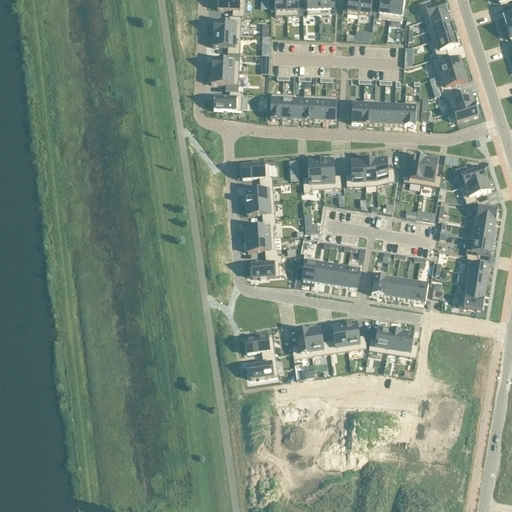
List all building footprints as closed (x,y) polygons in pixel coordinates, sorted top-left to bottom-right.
[(234,0),(218,0),(218,12),(232,13),(232,19),(229,18),(229,19),(245,20),(246,0),(234,0)] [(274,0),(275,7),(271,7),(271,15),(275,14),(275,19),(287,19),(286,0),(274,0)] [(298,0),(286,0),(287,19),(303,18),(303,6),(299,6),(298,0)] [(306,0),(307,6),(303,6),(303,18),(303,14),(307,13),(307,18),(319,18),(318,0),(306,0)] [(330,0),(318,0),(319,18),(335,17),(335,5),(331,5),(330,0)] [(344,6),(342,16),(358,18),(360,0),(348,0),(348,7),(344,6)] [(360,0),(358,18),(359,18),(359,16),(374,18),(376,8),(375,8),(375,10),(371,10),(372,0),(360,0)] [(376,8),(374,18),(375,18),(375,16),(379,16),(378,21),(390,23),(393,0),(381,0),(380,9),(376,8)] [(393,0),(390,23),(402,24),(402,20),(407,20),(408,12),(403,12),(405,0),(393,0)] [(431,2),(419,6),(425,23),(448,16),(444,5),(433,8),(431,2)] [(448,16),(425,23),(428,34),(451,26),(448,16)] [(214,25),(213,37),(241,38),(242,20),(245,20),(229,19),(229,25),(214,25)] [(451,26),(428,34),(431,44),(455,37),(451,26)] [(213,37),(213,50),(228,50),(227,57),(240,57),(241,38),(213,37)] [(437,60),(431,62),(431,63),(448,57),(446,52),(458,48),(455,37),(431,44),(437,60)] [(212,62),(212,75),(239,76),(240,57),(227,57),(227,63),(212,62)] [(448,57),(431,63),(437,80),(464,72),(460,60),(444,65),(443,59),(448,58),(448,57)] [(464,72),(437,80),(442,98),(454,94),(452,89),(467,84),(464,72)] [(212,75),(211,87),(226,88),(226,94),(242,95),(242,94),(238,94),(239,76),(212,75)] [(214,100),(214,113),(241,114),(242,95),(226,94),(225,95),(229,95),(229,100),(214,100)] [(454,94),(442,98),(448,115),(475,107),(471,95),(455,100),(454,94)] [(271,97),(270,122),(282,122),(283,97),(271,97)] [(283,97),(282,122),(292,123),(293,97),(283,97)] [(293,97),(292,123),(303,123),(304,98),(304,103),(294,102),(294,98),(293,97)] [(304,98),(303,123),(314,124),(315,99),(304,98)] [(315,99),(314,124),(325,124),(326,99),(315,99)] [(326,99),(325,124),(336,125),(337,100),(326,99)] [(352,106),(352,126),(363,127),(364,102),(363,102),(363,107),(352,106)] [(364,102),(363,127),(374,127),(374,107),(375,102),(364,102)] [(395,108),(394,128),(404,129),(405,104),(405,108),(395,108)] [(405,104),(404,129),(415,129),(417,104),(405,104)] [(374,107),(374,127),(384,128),(385,108),(374,107)] [(475,107),(448,115),(448,116),(453,114),(457,126),(479,119),(475,107)] [(385,108),(384,128),(394,128),(395,108),(385,108)] [(405,174),(403,185),(421,188),(426,161),(413,159),(411,175),(405,174)] [(426,161),(421,188),(440,191),(442,180),(436,179),(438,163),(426,161)] [(374,162),(363,163),(365,187),(376,186),(374,162)] [(375,162),(374,162),(376,186),(395,185),(394,172),(387,172),(386,162),(375,163),(375,162)] [(333,163),(320,164),(322,191),(341,190),(340,177),(334,177),(333,163)] [(352,175),(346,175),(347,188),(365,187),(363,163),(363,164),(351,164),(352,175)] [(298,164),(290,164),(291,183),(299,183),(298,164)] [(309,179),(303,180),(304,196),(311,195),(311,192),(322,191),(320,164),(308,165),(309,179)] [(249,168),(241,169),(242,182),(259,181),(260,187),(273,186),(272,179),(270,179),(269,166),(256,167),(256,166),(249,167),(249,168)] [(466,169),(455,172),(461,190),(487,182),(483,170),(468,175),(466,169)] [(487,182),(461,190),(466,208),(478,204),(476,199),(491,194),(487,182)] [(260,193),(245,194),(246,207),(274,204),(273,186),(260,187),(260,193)] [(274,204),(246,207),(247,219),(262,217),(262,224),(275,223),(274,204)] [(472,219),(472,220),(496,224),(498,212),(475,208),(473,219),(472,219)] [(472,220),(470,230),(494,234),(496,224),(472,220)] [(263,230),(246,231),(247,243),(274,241),(273,230),(276,230),(275,223),(262,224),(263,230)] [(470,230),(469,241),(493,245),(494,234),(470,230)] [(247,245),(246,245),(246,253),(248,253),(248,255),(265,254),(265,260),(281,259),(278,259),(278,252),(275,253),(275,248),(274,241),(247,243),(247,245)] [(467,252),(466,259),(478,261),(479,260),(478,260),(478,255),(491,257),(493,245),(469,241),(468,242),(470,242),(468,252),(467,252)] [(300,256),(298,269),(305,270),(303,283),(314,285),(318,262),(308,260),(308,257),(300,256)] [(266,266),(251,268),(252,281),(260,281),(260,282),(267,281),(267,280),(280,279),(279,266),(282,266),(281,259),(265,260),(266,266)] [(466,265),(464,276),(488,280),(490,268),(477,266),(478,261),(466,259),(467,259),(466,265)] [(318,262),(314,285),(325,286),(328,268),(318,266),(319,262),(318,262)] [(338,270),(335,288),(345,290),(348,266),(347,271),(338,270)] [(348,266),(345,290),(356,292),(360,269),(348,266)] [(328,268),(325,286),(335,288),(338,270),(328,268)] [(375,275),(371,298),(383,299),(387,277),(375,275)] [(464,276),(462,287),(486,291),(488,280),(464,276)] [(387,277),(383,299),(393,301),(396,282),(387,280),(387,277)] [(396,282),(393,301),(403,303),(406,284),(396,282)] [(406,284),(403,303),(413,304),(417,285),(406,284)] [(417,285),(413,304),(425,306),(428,287),(417,285)] [(461,297),(460,298),(484,302),(486,291),(462,287),(462,288),(463,288),(462,296),(462,297),(461,297)] [(460,298),(459,310),(482,313),(484,302),(460,298)] [(356,326),(344,328),(348,354),(367,351),(365,339),(358,340),(356,326)] [(334,343),(328,344),(330,357),(348,354),(344,328),(342,328),(342,327),(335,328),(335,330),(332,330),(334,343)] [(309,333),(308,333),(312,360),(313,360),(313,359),(330,357),(328,344),(322,345),(320,332),(309,333)] [(371,341),(369,354),(387,357),(390,334),(379,332),(377,342),(371,341)] [(298,349),(292,350),(294,363),(298,362),(312,360),(308,333),(296,335),(298,349)] [(390,334),(387,357),(398,358),(402,335),(402,336),(402,335),(390,333),(390,334)] [(402,335),(398,358),(416,361),(418,349),(412,348),(413,337),(402,336),(402,335)] [(252,342),(245,343),(247,357),(261,355),(262,361),(275,359),(274,353),(272,339),(260,341),(260,340),(252,341),(252,342)] [(446,351),(445,358),(458,360),(459,354),(474,356),(476,344),(453,340),(451,352),(446,351)] [(445,358),(444,365),(449,366),(447,377),(468,381),(470,368),(457,366),(458,360),(445,358)] [(263,367),(249,369),(251,382),(258,381),(259,382),(266,381),(266,380),(278,378),(275,359),(262,361),(263,367)] [(440,388),(439,395),(452,397),(453,391),(466,393),(468,381),(447,377),(445,389),(440,388)] [(439,395),(438,402),(445,403),(444,414),(462,417),(464,405),(451,403),(452,397),(439,395)] [(444,414),(442,424),(461,427),(460,427),(462,417),(444,414)] [(442,424),(440,435),(459,438),(461,427),(442,424)] [(440,435),(438,446),(457,449),(458,438),(459,439),(459,438),(440,435)]
